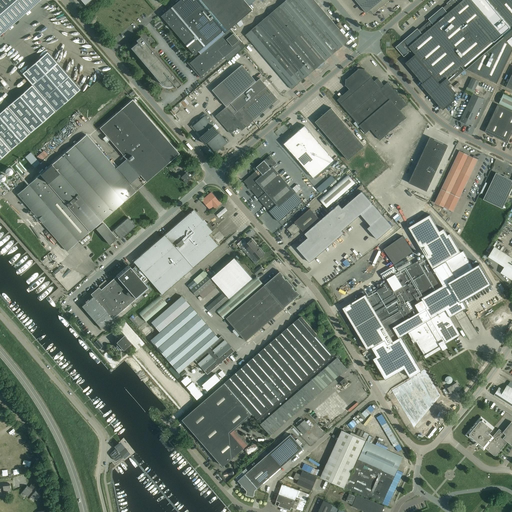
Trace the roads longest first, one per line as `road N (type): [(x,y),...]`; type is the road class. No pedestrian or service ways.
road 1 (unknown): [(252,218),(183,286),(244,349),(366,243),(353,215)]
road 2 (unclassified): [(375,392),(315,292),(214,173)]
road 3 (unclassified): [(105,511),(101,435),(0,316)]
road 4 (unclassified): [(214,173),(64,0)]
road 5 (unclassified): [(61,307),(214,173)]
road 6 (unclassified): [(214,173),(368,43)]
road 7 (unclassified): [(511,161),(449,131),(368,43)]
road 8 (primary): [(83,511),(50,424),(0,352)]
road 9 (unclassified): [(375,392),(273,481),(269,510)]
road 10 (unknown): [(438,120),(406,175),(409,184),(434,188),(456,135)]
road 11 (secondary): [(421,451),(511,344)]
road 12 (unclassified): [(269,510),(234,502),(170,426)]
